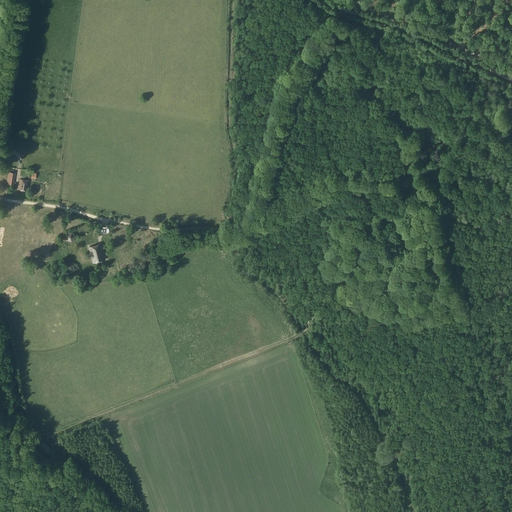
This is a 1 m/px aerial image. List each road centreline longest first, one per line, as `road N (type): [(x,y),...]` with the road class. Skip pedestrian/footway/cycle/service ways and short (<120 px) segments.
road 1 (track): [(0,199),(171,230),(234,230),(261,217)]
road 2 (track): [(261,217),(342,179),(461,183),(511,197)]
road 3 (track): [(356,0),(285,93),(258,219)]
road 4 (track): [(511,80),(325,0)]
road 5 (track): [(511,73),(354,0)]
road 6 (track): [(0,423),(66,468),(110,511)]
